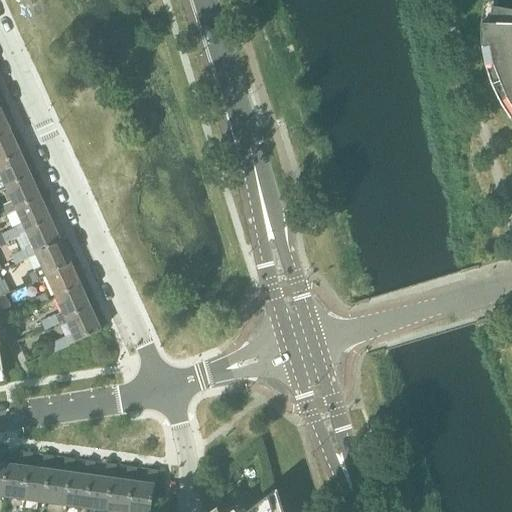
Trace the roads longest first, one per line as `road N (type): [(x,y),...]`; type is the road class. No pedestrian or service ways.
road 1 (residential): [(163,390),(0,38)]
road 2 (unclassified): [(316,342),(511,284)]
road 3 (secondary): [(250,156),(265,265),(289,350)]
road 4 (secondary): [(316,342),(250,156)]
road 5 (secondary): [(289,350),(328,456),(357,504)]
road 6 (secondary): [(357,504),(316,342)]
road 7 (residential): [(0,423),(163,390)]
road 8 (secondary): [(201,0),(250,156)]
road 9 (residential): [(183,511),(183,432),(163,390)]
